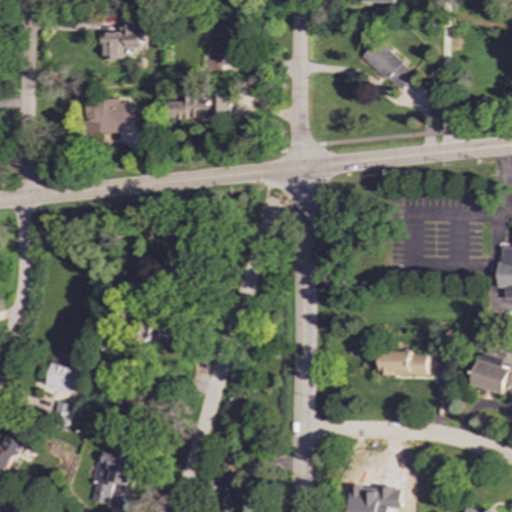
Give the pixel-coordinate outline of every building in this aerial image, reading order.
[(142,49),(141,30),(135,31),(134,13),(118,13),(118,32),(104,32),(105,59),(124,59),(123,49),(142,49)] [(221,53),(236,52),(235,24),(212,25),(213,56),(204,57),(204,70),(222,69),(221,53)] [(414,75),(376,39),(361,56),(398,91),(414,75)] [(167,101),(167,119),(230,118),(229,93),(181,93),(181,101),(167,101)] [(134,103),(120,103),(120,98),(88,98),(89,133),(120,133),(119,123),(134,123),(134,103)] [(511,244),(498,244),(497,289),(504,289),(504,299),(511,299),(511,244)] [(427,376),(427,355),(411,355),(411,351),(380,351),(380,375),(427,376)] [(472,385),(504,394),(505,389),(511,390),(511,370),(502,367),(504,359),(481,353),(472,385)] [(82,363),(51,358),(46,386),(77,391),(82,363)] [(0,443),(0,476),(21,445),(6,434),(0,443)] [(127,485),(133,459),(100,451),(91,486),(94,486),(90,500),(107,504),(113,482),(127,485)]
